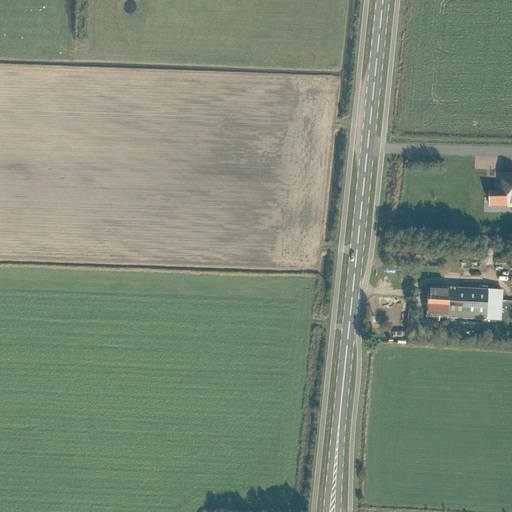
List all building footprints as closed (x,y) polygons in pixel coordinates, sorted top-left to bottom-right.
[(500,193),(490,193),(490,207),(511,206),(511,178),(501,179),(502,188),(500,188),(500,193)] [(427,287),(425,318),(445,319),(447,288),(427,287)] [(447,288),(445,319),(501,322),(502,311),(503,311),(504,304),(502,304),(502,291),(447,288)] [(385,304),(399,306),(399,300),(375,297),(374,305),(385,306),(385,304)] [(396,325),(399,306),(385,304),(385,306),(384,313),(388,314),(387,324),(396,325)] [(385,306),(374,305),(373,305),(373,307),(371,307),(370,312),(372,312),(371,323),(385,324),(385,326),(387,326),(387,324),(388,314),(384,313),(385,306)]
